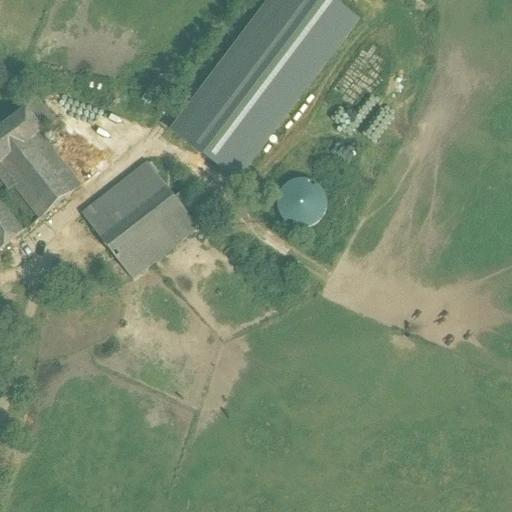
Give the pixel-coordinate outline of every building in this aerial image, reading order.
[(324,0),(274,0),(177,136),(244,182),(358,21),(324,0)] [(43,132),(56,122),(36,95),(23,105),(27,110),(0,130),(0,179),(9,192),(14,188),(39,221),(82,186),(40,134),(43,131),(43,132)] [(133,281),(199,229),(148,162),(81,214),(133,281)] [(302,229),(304,229),(308,228),(310,227),(314,226),(316,225),(317,223),(319,222),(320,220),(322,219),(323,217),(324,215),(325,213),(325,211),(326,209),(326,207),(326,205),(326,202),(326,200),(325,198),(325,196),(324,194),(323,192),(322,191),(320,189),(319,187),(317,186),(316,185),(314,183),(312,182),(310,182),(308,181),(306,181),(304,180),(299,180),(295,181),(293,182),(291,182),(288,185),(286,186),(284,187),(283,189),(282,191),(280,192),(279,194),(279,196),(278,198),(278,200),(277,202),(277,205),(277,207),(278,209),(278,211),(279,213),(279,215),(280,217),(282,219),(283,220),(284,222),(286,223),(289,226),(291,227),(293,228),(295,228),(297,229),(302,229)] [(0,250),(25,231),(0,199),(0,250)]
